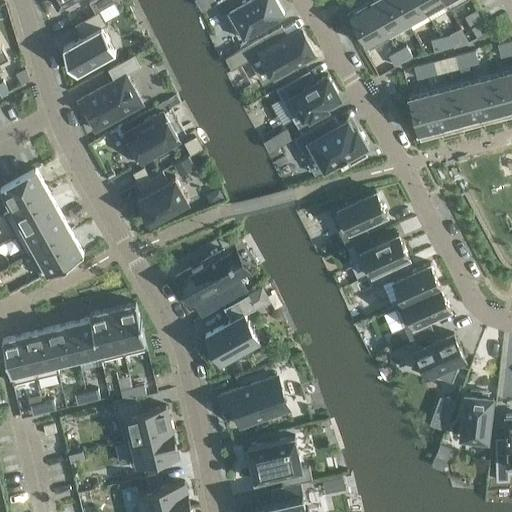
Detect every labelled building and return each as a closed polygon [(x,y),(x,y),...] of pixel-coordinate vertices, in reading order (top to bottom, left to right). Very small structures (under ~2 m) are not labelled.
[(90,0),(89,1),(95,11),(115,0),(90,0)] [(239,37),(284,12),(277,0),(219,0),(214,3),(220,14),(225,12),(239,37)] [(388,31),(407,21),(395,0),(370,0),(370,1),(387,32),(388,31)] [(395,0),(407,21),(426,10),(420,0),(395,0)] [(444,0),(420,0),(426,10),(444,0)] [(444,0),(449,9),(464,0),(444,0)] [(370,1),(349,12),(369,48),(391,36),(388,31),(387,32),(370,1)] [(82,36),(63,46),(67,61),(78,72),(116,50),(102,26),(107,23),(99,9),(75,23),(82,36)] [(482,21),(471,27),(476,35),(487,30),(482,21)] [(274,77),(316,54),(301,28),(273,43),(268,33),(243,47),(250,58),(260,53),(274,77)] [(444,47),(454,45),(451,33),(441,36),(441,37),(444,47)] [(441,36),(431,38),(434,50),(444,47),(441,37),(441,36)] [(507,41),(497,44),(501,56),(510,53),(507,41)] [(0,42),(0,61),(8,57),(2,45),(0,42)] [(403,60),(412,55),(406,45),(397,50),(403,60)] [(397,50),(389,54),(394,65),(403,60),(397,50)] [(468,64),(478,61),(475,50),(465,52),(468,64)] [(465,52),(456,55),(459,66),(468,64),(465,52)] [(114,79),(78,99),(95,129),(143,103),(126,73),(141,65),(134,54),(108,68),(114,79)] [(427,75),(436,72),(433,61),(424,63),(427,75)] [(424,63),(414,66),(417,77),(427,75),(424,63)] [(511,69),(494,75),(503,109),(511,107),(511,69)] [(310,75),(303,79),(300,74),(276,88),(295,121),(308,114),(310,117),(327,107),(326,104),(340,96),(327,74),(313,82),(310,75)] [(494,75),(473,80),(482,115),(503,109),(494,75)] [(0,90),(2,94),(9,90),(3,80),(0,81),(0,90)] [(473,80),(452,86),(461,120),(482,115),(473,80)] [(452,86),(431,91),(440,126),(461,120),(452,86)] [(431,91),(409,97),(418,132),(440,126),(431,91)] [(164,112),(125,133),(141,161),(179,139),(164,112)] [(300,147),(310,142),(325,168),(341,159),(343,162),(348,159),(350,163),(367,153),(363,146),(367,144),(357,127),(354,129),(348,118),(339,124),(334,115),(294,137),(300,147)] [(279,133),(284,143),(293,138),(287,128),(279,133)] [(189,155),(174,163),(180,172),(194,165),(189,155)] [(12,209),(48,189),(36,167),(0,187),(12,209)] [(168,180),(162,170),(138,184),(144,194),(139,196),(144,205),(142,206),(150,222),(189,200),(175,176),(168,180)] [(12,209),(4,213),(16,234),(60,210),(48,189),(12,209)] [(376,189),(329,210),(346,247),(369,236),(363,223),(387,213),(376,189)] [(60,210),(16,234),(27,255),(71,231),(60,210)] [(71,231),(27,255),(28,256),(30,255),(42,276),(48,272),(84,252),(71,231)] [(398,232),(357,251),(368,274),(409,256),(398,232)] [(223,249),(176,275),(191,303),(194,301),(202,314),(239,293),(232,280),(239,276),(223,249)] [(404,301),(441,284),(430,262),(393,278),(403,300),(404,301)] [(403,300),(397,303),(407,325),(405,326),(411,341),(434,330),(428,317),(451,307),(441,284),(404,301),(403,300)] [(212,345),(221,360),(260,338),(245,313),(256,307),(248,293),(225,307),(225,306),(224,306),(231,320),(219,327),(218,326),(206,334),(212,345)] [(136,301),(113,306),(124,353),(147,347),(146,340),(141,322),(142,322),(141,318),(140,318),(136,301)] [(113,306),(91,312),(102,358),(124,353),(113,306)] [(91,317),(70,322),(78,357),(99,352),(101,358),(102,358),(91,312),(90,312),(91,317)] [(70,322),(48,327),(58,371),(59,371),(57,362),(78,357),(70,322)] [(48,327),(25,333),(36,377),(58,371),(48,327)] [(433,342),(416,350),(417,352),(412,365),(425,371),(426,373),(430,372),(451,380),(452,381),(461,358),(464,357),(465,356),(454,332),(441,338),(433,342)] [(25,333),(2,338),(11,373),(13,383),(36,377),(25,333)] [(277,374),(220,393),(228,416),(237,413),(241,426),(289,409),(277,374)] [(146,393),(144,384),(132,387),(134,396),(146,393)] [(120,389),(123,399),(134,396),(132,387),(120,389)] [(86,390),(88,400),(100,397),(98,388),(86,390)] [(488,439),(493,395),(488,395),(488,391),(471,389),(470,393),(465,392),(460,436),(488,439)] [(77,403),(88,400),(86,390),(74,393),(77,403)] [(441,396),(436,411),(450,416),(456,402),(441,396)] [(138,397),(114,403),(117,417),(120,417),(125,440),(172,428),(166,404),(142,410),(138,397)] [(56,408),(53,398),(42,401),(44,411),(56,408)] [(32,414),(44,411),(42,401),(30,404),(32,414)] [(511,470),(511,413),(505,414),(505,419),(506,443),(495,444),(496,479),(509,479),(509,471),(511,470)] [(172,428),(125,440),(131,464),(138,462),(178,453),(172,428)] [(255,479),(257,479),(280,473),(283,485),(312,478),(309,465),(302,467),(295,437),(295,435),(293,435),(293,436),(250,445),(249,445),(247,446),(248,448),(250,456),(253,469),(253,468),(255,477),(255,479)] [(440,443),(435,453),(447,459),(451,448),(440,443)] [(82,450),(69,453),(71,461),(84,458),(82,450)] [(185,480),(138,492),(142,511),(159,511),(188,505),(190,504),(185,480)] [(306,511),(309,510),(308,506),(306,507),(300,482),(272,488),(274,499),(256,503),(258,511),(255,511),(306,511)]
